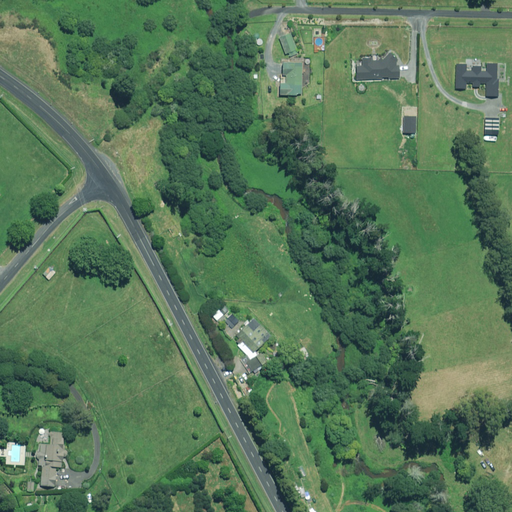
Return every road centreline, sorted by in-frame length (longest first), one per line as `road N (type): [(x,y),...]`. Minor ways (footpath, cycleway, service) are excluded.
road 1 (primary): [(106,180),(282,511)]
road 2 (unclassified): [(511,13),(271,9),(243,17)]
road 3 (primary): [(0,75),(44,108),(106,180)]
road 4 (unclassified): [(0,284),(53,220),(106,180)]
